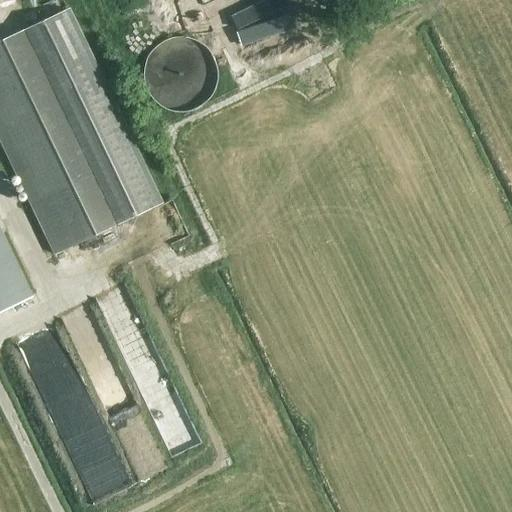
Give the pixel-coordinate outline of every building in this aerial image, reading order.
[(137,0),(105,0),(115,25),(143,14),(137,0)] [(69,10),(40,24),(0,43),(0,141),(54,255),(162,203),(69,10)] [(201,116),(211,46),(175,41),(176,40),(143,35),(133,105),(201,116)] [(0,313),(33,298),(0,229),(0,313)] [(111,433),(133,423),(100,350),(90,354),(93,362),(81,367),(111,433)]
